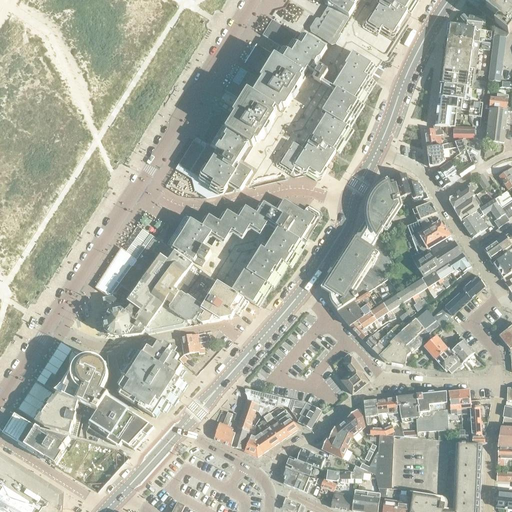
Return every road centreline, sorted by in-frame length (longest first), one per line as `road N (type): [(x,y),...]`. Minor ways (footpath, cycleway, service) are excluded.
road 1 (residential): [(256,0),(140,186)]
road 2 (residential): [(348,208),(293,191),(194,211),(140,186)]
road 3 (residential): [(501,294),(420,169),(376,150)]
road 4 (secondary): [(376,150),(407,71),(449,0)]
road 5 (residential): [(140,186),(52,326)]
road 6 (residential): [(383,378),(259,475)]
road 7 (residential): [(489,511),(499,380)]
